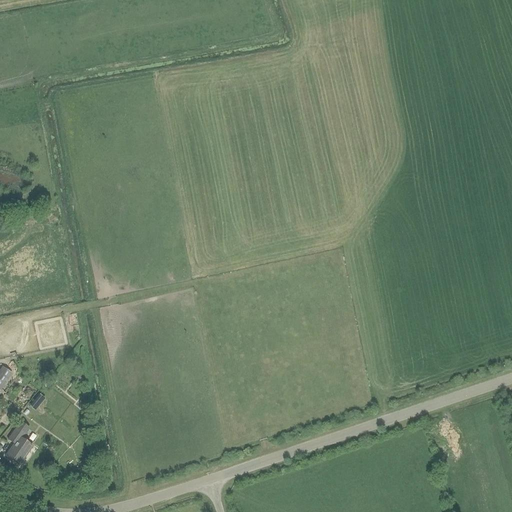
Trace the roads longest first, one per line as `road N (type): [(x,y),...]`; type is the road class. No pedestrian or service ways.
road 1 (tertiary): [(511,377),(208,479)]
road 2 (tertiary): [(208,479),(80,511)]
